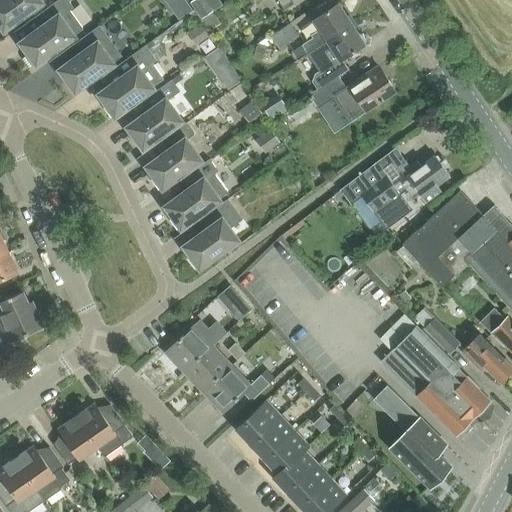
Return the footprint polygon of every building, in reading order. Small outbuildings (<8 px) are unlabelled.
[(0,31),(43,0),(1,0),(0,1),(0,31)] [(32,66),(82,30),(69,11),(72,8),(66,0),(58,0),(35,17),(43,28),(21,44),(28,53),(25,56),(32,66)] [(205,0),(193,0),(190,2),(201,18),(212,11),(205,0)] [(252,0),(254,1),(255,0),(277,0),(284,9),(295,2),(296,4),(301,0),(252,0)] [(312,39),(301,46),(291,52),(297,60),(306,54),(352,24),(337,2),(312,19),(319,30),(310,36),(312,39)] [(202,23),(188,33),(197,46),(211,35),(202,23)] [(280,49),(299,35),(290,23),(271,36),(280,49)] [(352,24),(306,54),(318,71),(315,74),(312,83),(317,91),(337,77),(348,70),(341,59),(365,44),(364,42),(365,41),(366,38),(362,33),(359,32),(358,33),(352,24)] [(60,71),(67,80),(64,83),(71,93),(121,56),(98,26),(73,44),(81,55),(60,71)] [(259,43),(255,58),(262,60),(266,45),(259,43)] [(103,108),(111,118),(162,79),(151,64),(156,60),(145,46),(113,69),(121,79),(100,95),(107,105),(103,108)] [(219,48),(206,57),(213,68),(226,59),(219,48)] [(231,101),(244,96),(231,64),(217,70),(231,101)] [(296,120),(316,107),(317,108),(335,96),(351,121),(395,91),(380,68),(373,73),(371,71),(345,88),(337,77),(317,91),(289,109),(296,120)] [(132,140),(139,151),(179,121),(165,102),(179,92),(170,80),(141,101),(149,112),(128,128),(135,138),(132,140)] [(281,99),(264,110),(271,120),(288,109),(281,99)] [(253,102),(243,109),(252,122),(262,114),(253,102)] [(151,180),(159,190),(199,160),(184,141),(194,134),(186,122),(161,141),(169,152),(148,167),(155,177),(151,180)] [(270,130),(258,139),(268,152),(280,144),(270,130)] [(340,190),(351,205),(362,196),(387,230),(413,210),(408,203),(420,194),(426,202),(441,190),(437,184),(450,175),(435,155),(413,171),(395,148),(340,190)] [(170,220),(177,230),(227,193),(213,174),(217,171),(209,160),(180,181),(187,192),(166,207),(173,217),(170,220)] [(459,191),(401,244),(403,246),(418,262),(441,287),(454,274),(456,276),(469,264),(498,296),(511,311),(511,227),(492,206),(481,216),(459,191)] [(188,260),(196,270),(236,240),(228,230),(242,220),(227,200),(198,221),(206,231),(185,247),(192,257),(188,260)] [(403,246),(396,252),(411,268),(418,262),(403,246)] [(0,253),(0,281),(18,273),(8,250),(0,253)] [(405,290),(398,295),(405,303),(412,298),(405,290)] [(4,311),(0,313),(0,341),(4,340),(6,344),(42,327),(35,312),(31,313),(22,293),(0,303),(4,311)] [(238,293),(225,305),(239,321),(252,310),(238,293)] [(511,320),(507,316),(505,318),(494,307),(480,322),(490,332),(489,332),(504,348),(506,346),(511,352),(511,320)] [(391,351),(381,361),(456,436),(457,437),(459,437),(459,436),(457,434),(465,426),(467,428),(468,428),(468,427),(467,425),(474,417),(474,414),(481,414),(486,409),(486,404),(488,402),(489,403),(491,402),(479,390),(480,388),(468,376),(467,377),(416,326),(405,314),(391,328),(403,339),(391,351)] [(193,326),(166,352),(185,372),(212,346),(232,327),(222,317),(209,329),(200,320),(193,326)] [(424,328),(450,354),(460,343),(435,318),(424,328)] [(499,382),(511,368),(511,367),(479,333),(462,350),(472,360),(470,361),(480,371),(484,367),(499,382)] [(236,343),(228,350),(237,360),(245,353),(236,343)] [(212,346),(185,372),(204,392),(231,366),(212,346)] [(231,366),(204,392),(223,412),(243,392),(250,400),(268,383),(260,375),(249,385),(231,366)] [(356,372),(337,388),(347,400),(366,384),(356,372)] [(298,385),(306,393),(311,388),(303,380),(298,385)] [(306,393),(314,402),(320,397),(311,388),(306,393)] [(379,423),(392,408),(374,392),(361,406),(379,423)] [(266,401),(237,429),(251,443),(280,416),(266,401)] [(86,408),(75,416),(97,447),(104,457),(132,437),(124,425),(110,405),(100,412),(94,404),(87,409),(86,408)] [(342,413),(334,404),(328,409),(336,418),(342,413)] [(350,422),(342,413),(336,418),(344,427),(350,422)] [(78,458),(79,460),(97,447),(75,416),(64,423),(65,424),(58,429),(63,437),(53,444),(67,465),(78,458)] [(280,416),(251,443),(257,451),(264,458),(294,431),(287,424),(280,416)] [(452,467),(438,453),(447,444),(441,439),(421,418),(390,448),(430,488),(452,467)] [(294,431),(264,458),(278,473),(303,450),(307,446),(294,431)] [(145,436),(139,443),(145,450),(152,444),(145,436)] [(352,444),(361,452),(366,447),(358,438),(352,444)] [(25,450),(15,458),(45,501),(60,490),(61,486),(72,479),(49,447),(39,454),(34,446),(26,452),(25,450)] [(361,452),(369,461),(375,456),(366,447),(361,452)] [(278,473),(274,477),(288,492),(292,488),(317,465),(303,450),(278,473)] [(0,475),(3,480),(0,481),(0,497),(10,511),(24,511),(25,511),(30,511),(45,501),(15,458),(4,465),(5,466),(0,469),(0,475)] [(388,463),(380,470),(387,479),(390,477),(396,472),(388,463)] [(292,488),(288,492),(295,500),(302,508),(332,480),(324,473),(317,465),(292,488)] [(156,475),(145,485),(158,500),(169,490),(156,475)] [(332,480),(302,508),(306,511),(328,511),(346,496),(332,480)] [(144,486),(128,498),(136,508),(137,509),(153,497),(144,486)] [(337,511),(362,511),(375,500),(364,488),(337,511)]
